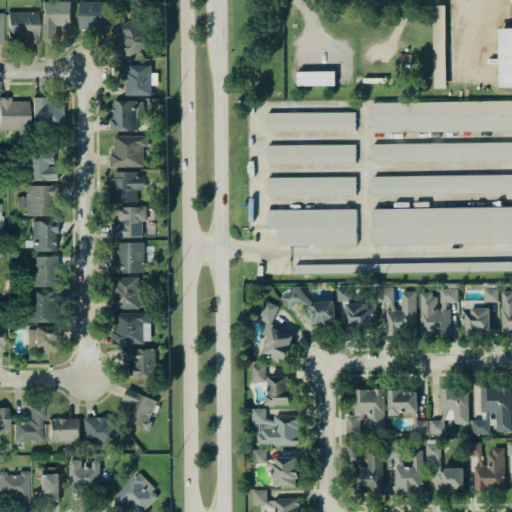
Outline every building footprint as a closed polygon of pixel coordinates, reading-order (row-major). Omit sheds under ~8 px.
[(43,1),(43,39),(56,38),(56,28),(70,28),(70,1),(43,1)] [(108,28),(109,2),(79,2),(78,27),(108,28)] [(435,88),(446,88),(444,5),(433,5),(435,88)] [(39,44),(38,11),(8,11),(8,38),(26,38),(26,44),(39,44)] [(150,46),(137,17),(112,29),(125,57),(150,46)] [(511,27),(498,28),(499,87),(511,87),(511,27)] [(126,63),(150,63),(151,95),(128,95),(127,95),(122,95),(122,70),(126,70),(126,63)] [(295,71),(333,71),(333,85),(295,85),(295,71)] [(0,96),(10,96),(9,100),(27,100),(27,129),(0,129),(0,96)] [(31,96),(45,96),(45,99),(62,98),(62,128),(32,129),(31,96)] [(114,100),(135,100),(135,131),(113,130),(108,130),(108,117),(112,117),(112,111),(115,108),(113,107),(111,105),(114,103),(114,100)] [(372,133),(511,130),(511,100),(372,103),(372,133)] [(267,113),(267,131),(355,130),(355,111),(267,113)] [(112,135),(146,135),(146,145),(142,146),(143,151),(142,152),(141,165),(108,166),(109,153),(113,153),(112,135)] [(372,162),(511,160),(511,141),(372,144),(372,162)] [(355,144),(267,145),(267,163),(355,162),(355,144)] [(52,165),(53,152),(24,151),(23,180),(57,180),(58,166),(52,165)] [(112,171),(135,171),(135,175),(144,175),(144,189),(136,190),(136,201),(109,202),(108,177),(112,177),(112,171)] [(373,194),(511,192),(511,174),(373,176),(373,194)] [(355,194),(355,176),(267,178),(267,196),(355,194)] [(26,215),(50,215),(51,185),(25,185),(25,195),(17,195),(17,206),(26,206),(26,215)] [(116,206),(144,205),(144,220),(141,220),(142,236),(112,237),(112,224),(121,224),(121,221),(116,221),(116,206)] [(373,244),(511,242),(511,206),(372,209),(373,244)] [(267,209),(268,227),(277,227),(277,245),(356,245),(356,209),(267,209)] [(31,220),(57,220),(57,233),(54,233),(54,250),(31,250),(31,220)] [(116,243),(142,242),(143,272),(109,272),(112,266),(109,259),(116,259),(116,243)] [(30,256),(56,256),(56,278),(56,279),(54,279),(54,285),(30,285),(30,274),(23,274),(23,268),(30,268),(30,256)] [(511,271),(511,262),(295,264),(295,273),(511,271)] [(139,277),(112,277),(112,309),(140,309),(139,277)] [(458,285),(447,285),(447,288),(440,288),(439,309),(447,309),(447,302),(458,302),(458,285)] [(336,287),(337,300),(356,299),(355,286),(336,287)] [(390,302),(390,310),(393,310),(394,287),(378,287),(378,302),(390,302)] [(498,288),(484,287),(483,301),(498,302),(498,288)] [(26,291),(52,290),(52,320),(51,321),(24,321),(27,316),(33,316),(27,312),(26,291)] [(334,301),(308,302),(307,290),(283,291),(284,305),(306,304),(308,325),(336,323),(334,301)] [(417,291),(402,291),(401,310),(386,310),(386,334),(416,335),(417,291)] [(511,292),(501,292),(501,333),(511,333),(511,292)] [(451,334),(451,310),(437,310),(437,293),(420,293),(421,335),(451,334)] [(273,324),(277,305),(264,302),(259,320),(273,324)] [(346,327),(375,328),(376,304),(346,303),(346,327)] [(490,307),(463,308),(464,333),(491,332),(490,307)] [(114,312),(147,312),(147,322),(142,322),(143,343),(113,343),(114,312)] [(59,349),(58,325),(27,327),(28,350),(59,349)] [(261,354),(285,363),(294,335),(270,327),(261,354)] [(124,363),(129,363),(129,376),(155,376),(155,348),(124,348),(124,363)] [(265,365),(252,365),(252,381),(264,381),(265,365)] [(266,404),(290,405),(291,376),(267,376),(266,404)] [(126,387),(145,395),(156,400),(148,418),(151,421),(147,430),(121,417),(128,402),(121,398),(126,387)] [(490,434),(490,412),(496,412),(496,431),(510,431),(510,387),(481,387),(481,420),(472,420),(472,434),(490,434)] [(439,388),(440,410),(453,409),(453,424),(468,423),(468,388),(439,388)] [(384,430),(384,389),(354,389),(354,415),(345,415),(345,435),(363,435),(363,430),(384,430)] [(427,434),(427,420),(417,420),(417,390),(389,390),(389,414),(413,413),(413,434),(427,434)] [(9,406),(0,405),(0,430),(8,430),(9,406)] [(28,407),(29,422),(14,423),(15,441),(44,440),(43,406),(28,407)] [(255,446),(300,445),(299,416),(266,417),(266,408),(254,408),(255,446)] [(106,415),(82,417),(84,443),(110,442),(109,438),(115,438),(114,418),(107,418),(106,415)] [(47,418),(77,417),(78,440),(48,440),(47,418)] [(444,434),(444,420),(430,420),(430,434),(444,434)] [(382,448),(367,448),(368,467),(360,467),(360,440),(346,440),(346,463),(354,463),(354,491),(382,490),(382,448)] [(504,449),(483,450),(483,442),(468,443),(469,457),(475,456),(476,490),(505,490),(504,449)] [(426,458),(439,458),(440,444),(426,443),(426,458)] [(387,460),(401,460),(401,445),(387,444),(387,460)] [(252,463),(266,463),(266,449),(252,449),(252,463)] [(412,451),(413,465),(394,466),(395,492),(424,491),(423,450),(412,451)] [(297,486),(297,457),(273,457),(273,486),(297,486)] [(67,458),(67,486),(97,486),(98,462),(96,459),(92,459),(90,462),(90,466),(79,466),(79,459),(67,458)] [(463,490),(464,469),(435,468),(435,489),(463,490)] [(0,469),(27,469),(27,502),(16,502),(16,495),(0,495),(0,469)] [(39,493),(46,493),(45,501),(59,501),(60,473),(40,473),(39,493)] [(113,498),(121,506),(125,501),(137,511),(142,511),(160,494),(137,473),(113,498)] [(299,511),(299,499),(267,499),(267,490),(252,490),(252,510),(259,510),(259,511),(299,511)]
